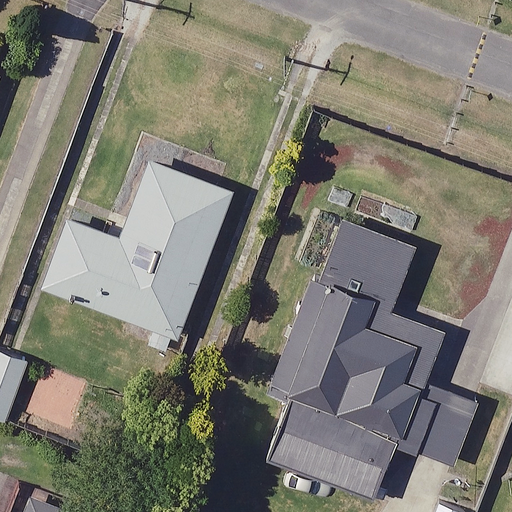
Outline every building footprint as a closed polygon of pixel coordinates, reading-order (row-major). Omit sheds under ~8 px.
[(230,179),(147,148),(118,227),(69,209),(44,277),(176,326),(230,179)] [(410,240),(339,217),(288,372),(295,374),(270,449),(376,484),(393,433),(455,454),(474,397),(423,380),(443,318),(390,300),(410,240)] [(25,353),(0,344),(0,409),(5,412),(25,353)] [(99,391),(55,373),(39,411),(83,430),(99,391)] [(73,511),(78,502),(28,483),(17,511),(73,511)]
